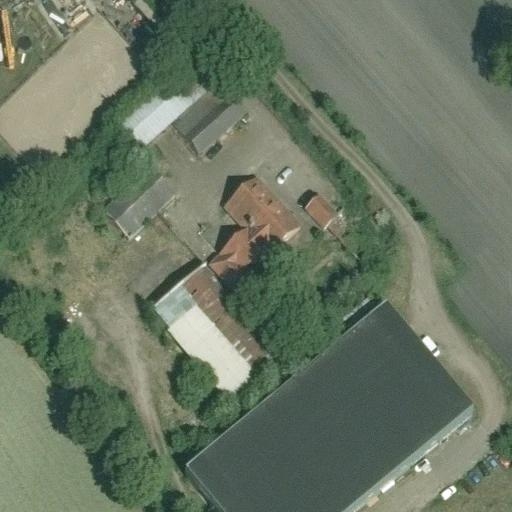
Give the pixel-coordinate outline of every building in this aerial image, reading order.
[(63,0),(71,11),(80,5),(77,0),(63,0)] [(0,60),(1,62),(9,54),(0,44),(0,60)] [(198,64),(127,126),(115,137),(134,158),(170,127),(217,86),(198,64)] [(198,159),(245,117),(217,86),(170,127),(198,159)] [(176,199),(146,169),(98,215),(127,245),(176,199)] [(224,212),(246,236),(219,260),(220,261),(211,270),(235,297),(251,283),(245,276),(254,268),(253,267),(264,256),(268,260),(299,231),(256,183),(224,212)] [(324,232),(338,220),(320,200),(307,213),(324,232)] [(291,368),(208,271),(151,318),(232,416),(291,368)] [(384,312),(183,478),(211,511),(356,511),(472,417),(384,312)] [(190,424),(198,435),(217,422),(209,411),(190,424)]
